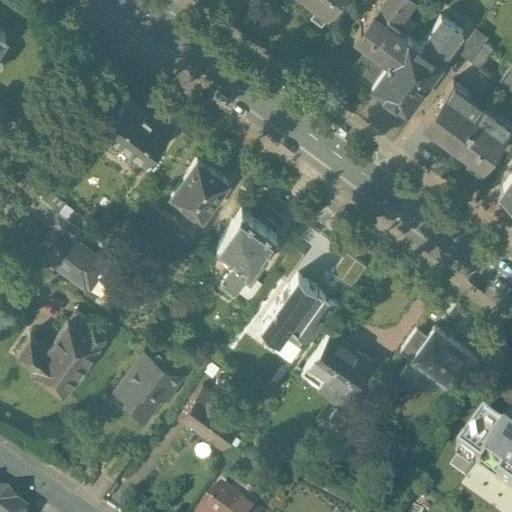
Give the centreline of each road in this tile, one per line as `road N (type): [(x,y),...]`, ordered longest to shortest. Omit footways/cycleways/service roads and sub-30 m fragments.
road 1 (secondary): [(511,273),(159,15)]
road 2 (residential): [(0,200),(141,1)]
